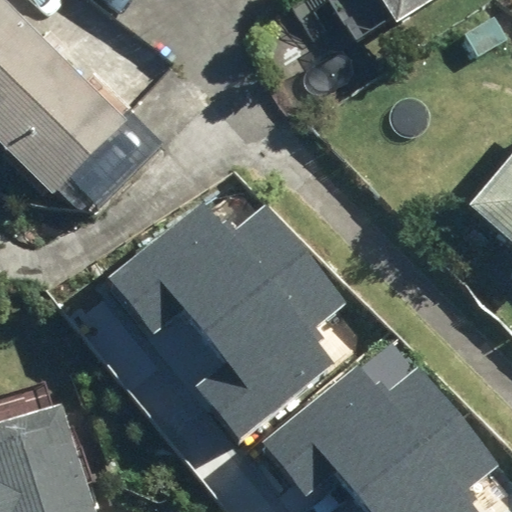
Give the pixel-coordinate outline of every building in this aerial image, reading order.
[(17,0),(0,0),(0,134),(65,199),(75,189),(103,217),(176,144),(104,73),(98,79),(17,0)] [(392,0),(408,25),(449,0),(392,0)] [(511,0),(506,0),(460,36),(487,71),(511,51),(511,0)] [(511,169),(480,206),(511,233),(511,169)] [(185,308),(206,333),(306,253),(269,206),(232,236),(207,205),(110,283),(152,335),(185,308)] [(346,301),(306,253),(206,333),(229,362),(196,388),(241,443),(334,368),(306,333),(346,301)] [(340,467),(361,493),(461,412),(399,335),(265,442),(307,494),(340,467)] [(95,511),(62,401),(0,419),(0,511),(95,511)] [(501,461),(461,412),(361,493),(376,511),(476,511),(461,492),(501,461)]
